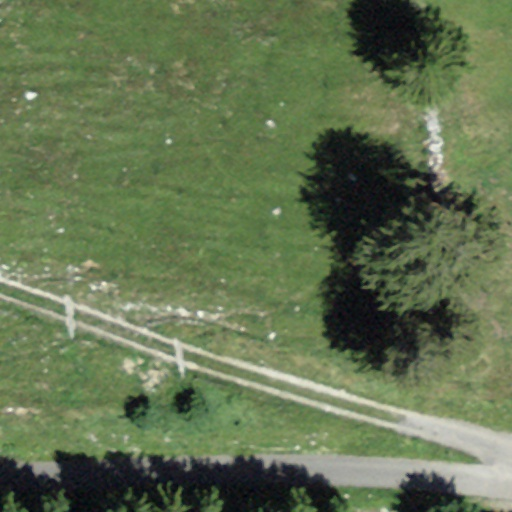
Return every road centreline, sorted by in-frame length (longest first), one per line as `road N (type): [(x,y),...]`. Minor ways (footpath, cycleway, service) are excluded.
road 1 (track): [(511,471),(426,427),(0,298)]
road 2 (unclassified): [(511,480),(0,483)]
